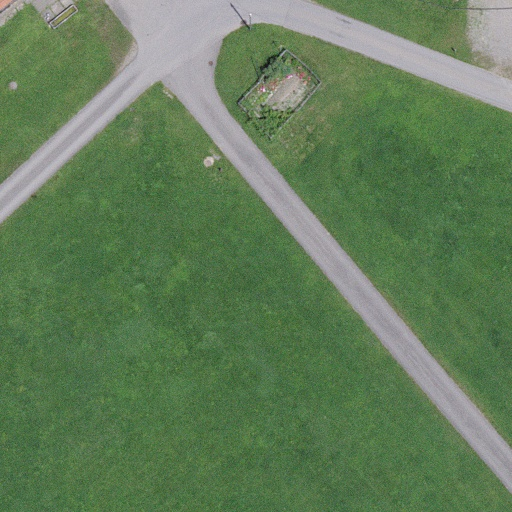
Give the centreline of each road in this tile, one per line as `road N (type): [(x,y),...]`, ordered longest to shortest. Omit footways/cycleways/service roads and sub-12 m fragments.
road 1 (track): [(511,475),(164,56)]
road 2 (track): [(511,96),(264,5),(192,28)]
road 3 (track): [(192,28),(0,204)]
